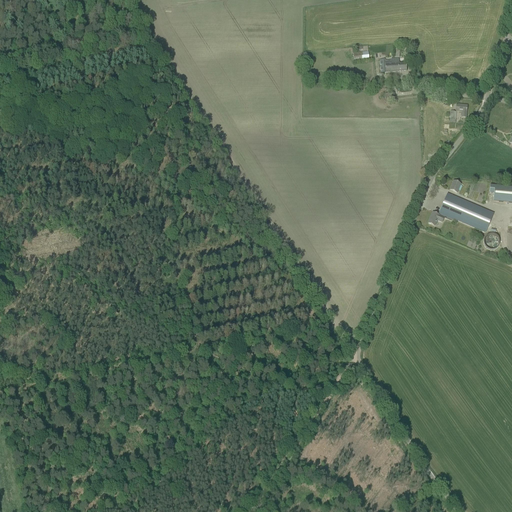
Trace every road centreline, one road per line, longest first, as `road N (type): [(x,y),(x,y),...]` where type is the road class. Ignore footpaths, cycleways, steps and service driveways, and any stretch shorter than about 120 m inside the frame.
road 1 (track): [(249,511),(355,357),(125,0)]
road 2 (unclassified): [(458,511),(355,357),(442,168),(487,107),(511,28)]
road 3 (track): [(26,387),(328,324)]
